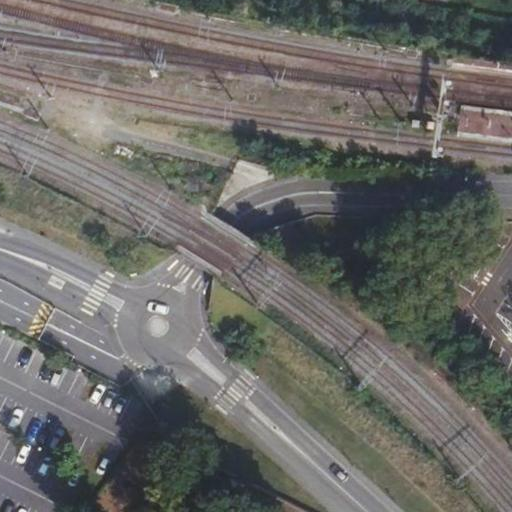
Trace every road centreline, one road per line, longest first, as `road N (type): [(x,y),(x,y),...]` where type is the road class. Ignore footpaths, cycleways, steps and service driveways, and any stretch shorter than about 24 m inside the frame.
road 1 (residential): [(511,199),(311,197),(265,206),(208,247),(158,324)]
road 2 (residential): [(357,511),(158,324)]
road 3 (track): [(55,117),(260,172),(287,199)]
road 4 (residential): [(0,254),(158,324)]
